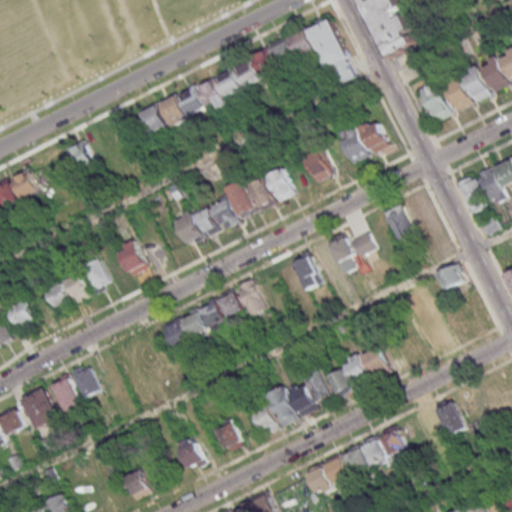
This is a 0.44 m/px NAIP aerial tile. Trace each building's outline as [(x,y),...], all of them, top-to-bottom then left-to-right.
[(368,0),(395,56),(423,43),(408,11),(409,11),(405,2),(409,0),(368,0)] [(163,95),(175,125),(213,109),(213,110),(230,102),(227,95),(324,52),(339,86),(357,78),(349,60),(352,58),(336,20),(163,95)] [(485,63),(496,89),(511,82),(511,49),(511,50),(511,52),(511,54),(503,58),(502,56),(485,63)] [(481,101),(496,92),(480,66),(465,74),(481,101)] [(462,110),(477,102),(463,77),(448,85),(462,110)] [(423,89),(440,122),(458,113),(441,80),(423,89)] [(174,129),(160,101),(144,109),(158,137),(174,129)] [(364,126),(377,153),(393,144),(380,118),(364,126)] [(107,131),(118,152),(135,143),(124,122),(107,131)] [(357,163),(375,154),(360,125),(342,134),(357,163)] [(70,147),(80,169),(98,161),(88,139),(70,147)] [(309,157),(321,181),(338,173),(326,149),(309,157)] [(511,158),(481,172),(495,204),(511,197),(508,188),(511,186),(511,158)] [(43,191),(32,166),(13,175),(14,177),(0,183),(0,191),(7,207),(43,191)] [(300,193),(288,167),(270,175),(283,201),(300,193)] [(476,213),(493,205),(478,173),(461,181),(476,213)] [(267,209),(281,200),(265,177),(251,187),(267,209)] [(243,216),(260,210),(249,181),(231,187),(243,216)] [(422,231),(437,223),(423,195),(407,202),(422,231)] [(242,224),(237,200),(220,203),(224,227),(242,224)] [(177,222),(190,248),(225,230),(212,204),(177,222)] [(418,236),(407,204),(389,210),(400,242),(418,236)] [(329,280),(364,265),(361,258),(380,250),(373,232),(352,240),(349,233),(315,247),(329,280)] [(151,266),(139,239),(85,262),(88,269),(69,277),(79,302),(97,295),(96,293),(116,284),(115,281),(151,266)] [(326,282),(312,252),(297,259),(311,289),(326,282)] [(305,286),(294,260),(277,267),(289,294),(305,286)] [(442,273),(449,290),(468,282),(460,264),(442,273)] [(240,286),(255,316),(272,308),(256,278),(240,286)] [(77,305),(68,281),(51,287),(60,311),(77,305)] [(221,296),(234,318),(249,309),(237,287),(221,296)] [(12,306),(22,327),(40,319),(30,298),(12,306)] [(165,323),(177,349),(214,332),(212,328),(230,320),(220,298),(165,323)] [(2,300),(0,300),(0,346),(17,339),(2,300)] [(431,347),(449,340),(440,318),(422,324),(431,347)] [(393,368),(384,346),(367,353),(377,375),(393,368)] [(347,361),(360,386),(376,377),(363,353),(347,361)] [(67,411),(86,403),(84,398),(103,390),(93,363),(73,370),(75,374),(56,381),(67,411)] [(329,375),(326,367),(306,375),(308,380),(292,387),(304,416),(322,409),(320,403),(356,389),(347,367),(329,375)] [(273,391),(283,425),(300,420),(291,386),(273,391)] [(63,417),(48,387),(26,398),(41,428),(63,417)] [(471,429),(458,397),(420,412),(430,437),(451,429),(454,436),(471,429)] [(257,412),(268,435),(284,426),(273,404),(257,412)] [(2,416),(10,435),(29,427),(21,408),(2,416)] [(218,426),(230,452),(247,444),(235,418),(218,426)] [(0,443),(9,439),(0,422),(0,443)] [(411,448),(400,424),(383,431),(394,456),(411,448)] [(380,434),(347,452),(361,477),(393,458),(380,434)] [(181,441),(188,468),(207,463),(199,436),(181,441)] [(337,486),(355,479),(345,454),(308,468),(319,496),(338,488),(337,486)] [(138,499),(155,492),(143,466),(126,474),(138,499)] [(279,511),(270,491),(222,511),(279,511)] [(32,511),(75,511),(67,492),(31,508),(32,511)] [(491,511),(487,502),(471,510),(472,511),(491,511)]
